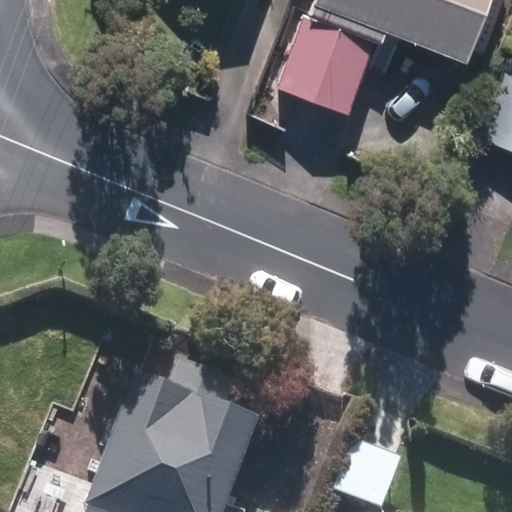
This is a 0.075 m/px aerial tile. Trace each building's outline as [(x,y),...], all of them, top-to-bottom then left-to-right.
[(314,0),(451,52),(471,0),(314,0)] [(336,107),(363,37),(292,12),(266,81),(336,107)] [(466,129),(511,147),(511,29),(507,27),(466,129)] [(209,511),(242,418),(216,409),(227,376),(167,356),(158,384),(119,370),(69,511),(209,511)] [(402,452),(353,431),(330,484),(380,505),(402,452)]
